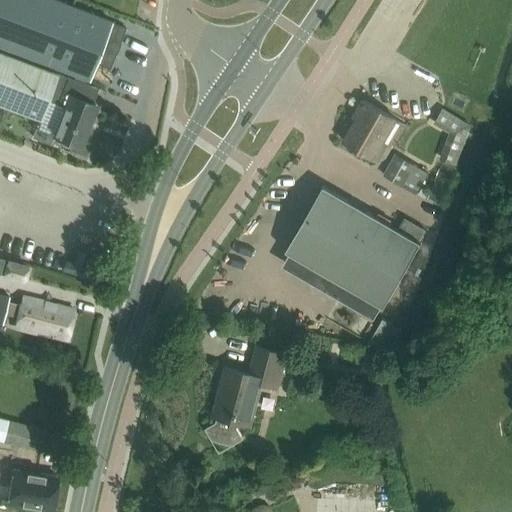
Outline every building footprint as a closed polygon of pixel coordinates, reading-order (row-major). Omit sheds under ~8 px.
[(0,0),(0,46),(88,81),(95,64),(110,70),(126,29),(111,23),(111,22),(53,0),(0,0)] [(391,58),(399,43),(388,37),(380,51),(391,58)] [(42,111),(57,74),(0,51),(0,103),(21,112),(24,105),(42,111)] [(66,77),(57,74),(42,111),(32,138),(52,145),(56,137),(80,146),(96,105),(84,101),(90,86),(66,77)] [(402,96),(392,104),(401,116),(411,108),(402,96)] [(344,142),(375,160),(385,143),(382,141),(395,118),(363,100),(353,118),(357,120),(344,142)] [(457,137),(466,123),(439,107),(430,121),(457,137)] [(416,195),(428,173),(394,154),(382,175),(416,195)] [(420,244),(421,242),(323,185),(322,187),(324,188),(288,250),(286,249),(285,251),(330,277),(322,290),(374,319),(381,306),(383,307),(384,306),(382,305),(418,242),(420,244)] [(6,259),(2,275),(23,280),(27,264),(6,259)] [(243,311),(241,290),(224,292),(226,313),(243,311)] [(74,311),(22,298),(20,306),(7,303),(9,297),(0,294),(0,324),(2,325),(4,314),(17,317),(15,327),(67,341),(74,311)] [(235,429),(237,423),(250,427),(262,384),(277,388),(286,354),(257,346),(249,374),(225,367),(211,416),(218,418),(216,424),(206,429),(212,440),(231,445),(241,439),(235,429)] [(7,421),(2,442),(41,452),(46,431),(7,421)] [(57,509),(62,479),(20,472),(15,502),(57,509)]
